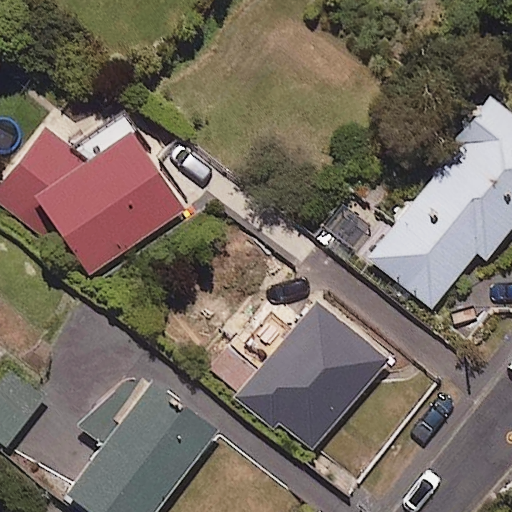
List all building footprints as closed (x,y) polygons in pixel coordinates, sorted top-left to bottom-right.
[(511,109),(492,93),(455,138),(463,145),(371,257),(433,308),(480,252),(489,259),(511,231),(511,109)] [(189,209),(122,111),(93,131),(72,146),(49,127),(0,185),(0,200),(30,226),(47,206),(93,274),(189,209)] [(392,360),(321,300),(287,340),(258,315),(210,373),(310,457),(392,360)] [(49,395),(7,360),(0,367),(0,439),(8,446),(49,395)] [(159,511),(221,431),(131,364),(82,428),(107,447),(72,494),(95,511),(159,511)]
